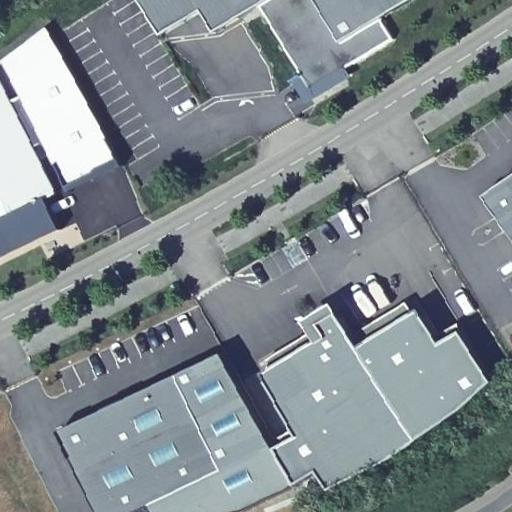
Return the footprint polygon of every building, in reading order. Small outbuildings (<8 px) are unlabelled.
[(141,0),(163,34),(204,11),(217,32),(261,5),(312,89),(393,39),(381,19),(412,0),(141,0)] [(0,67),(0,255),(60,226),(47,197),(56,193),(34,147),(45,142),(67,188),(97,173),(96,171),(120,159),(52,31),(0,67)] [(124,165),(120,159),(96,171),(97,173),(67,188),(68,192),(124,165)] [(511,178),(487,196),(511,232),(511,178)] [(0,259),(61,230),(60,226),(0,255),(0,259)] [(354,335),(361,346),(415,313),(408,302),(354,335)] [(361,346),(419,441),(494,382),(463,330),(443,342),(439,335),(422,308),(415,313),(361,346)] [(392,460),(419,441),(361,346),(354,335),(338,309),(316,323),(319,328),(324,336),(272,369),(264,374),(302,435),(277,449),(297,486),(320,474),(330,493),(392,460)] [(439,335),(443,342),(463,330),(458,323),(439,335)] [(272,369),(324,336),(319,328),(267,360),(272,369)] [(225,354),(60,432),(98,511),(244,511),(297,486),(277,449),(225,354)]
